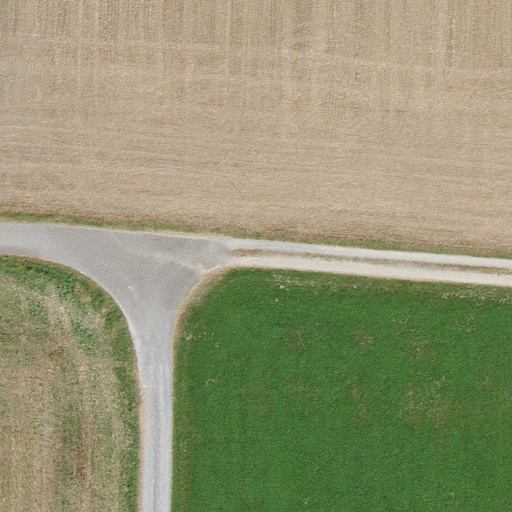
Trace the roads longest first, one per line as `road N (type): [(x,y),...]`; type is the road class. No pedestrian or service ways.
road 1 (track): [(146,243),(511,267)]
road 2 (track): [(146,243),(132,511)]
road 3 (track): [(0,238),(146,243)]
